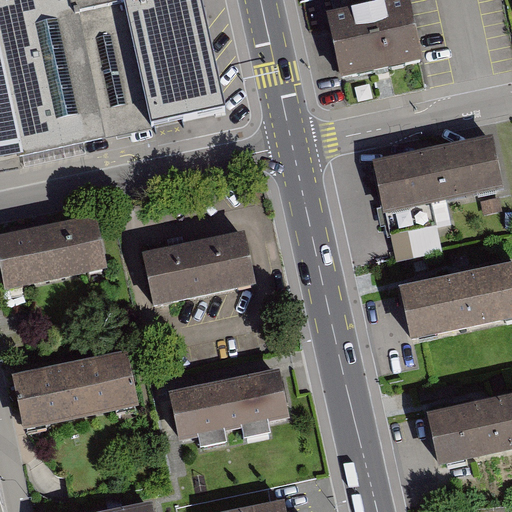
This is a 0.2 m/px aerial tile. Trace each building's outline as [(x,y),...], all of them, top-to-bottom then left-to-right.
[(0,0),(0,159),(220,113),(196,0),(0,0)] [(423,57),(409,0),(383,0),(380,1),(334,11),(328,12),(342,75),(423,57)] [(332,0),(334,11),(380,1),(379,0),(332,0)] [(490,137),(370,164),(383,217),(502,190),(490,137)] [(97,221),(0,239),(0,266),(5,290),(107,270),(97,221)] [(244,236),(144,257),(154,305),(254,284),(244,236)] [(511,267),(400,293),(412,346),(511,323),(511,267)] [(127,353),(10,376),(20,428),(137,405),(127,353)] [(279,375),(169,398),(178,441),(288,419),(279,375)] [(511,399),(427,419),(439,472),(511,455),(511,399)] [(249,450),(274,444),(271,433),(246,439),(249,450)]
